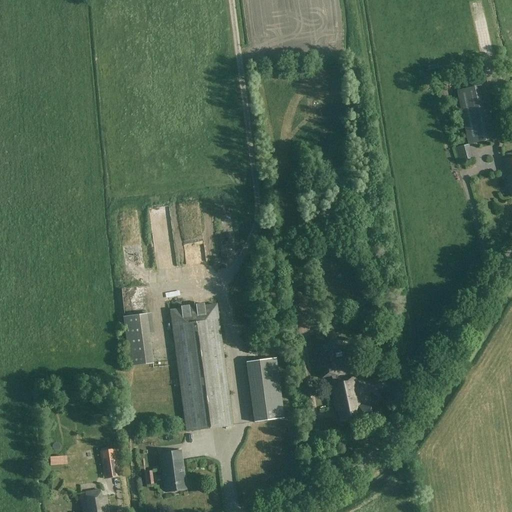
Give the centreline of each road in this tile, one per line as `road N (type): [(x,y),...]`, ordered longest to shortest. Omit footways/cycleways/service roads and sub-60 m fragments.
road 1 (track): [(230,0),(259,221),(228,286),(242,422),(225,459)]
road 2 (unclassified): [(266,511),(352,471),(392,436),(511,251)]
